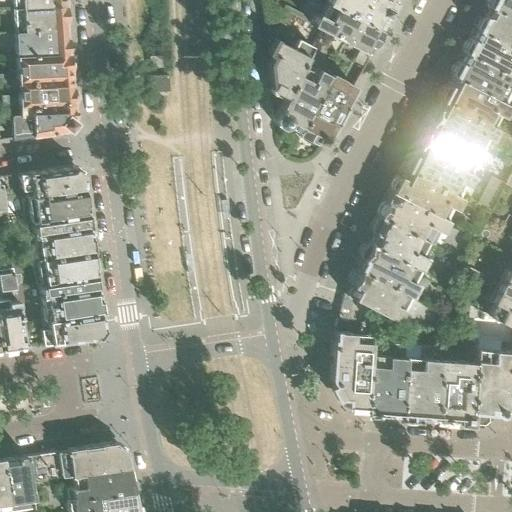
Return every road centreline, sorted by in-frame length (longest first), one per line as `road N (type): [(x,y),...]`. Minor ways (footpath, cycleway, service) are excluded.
road 1 (residential): [(270,343),(284,335),(343,188),(442,0)]
road 2 (residential): [(270,343),(230,0)]
road 3 (residential): [(109,138),(138,361)]
road 4 (residential): [(366,492),(511,503)]
road 5 (residential): [(511,454),(370,444)]
road 6 (residential): [(161,476),(300,487)]
road 7 (residential): [(96,0),(109,138)]
road 8 (residential): [(270,343),(138,361)]
